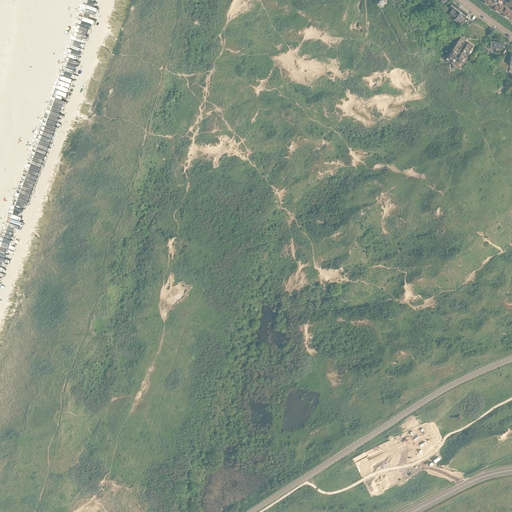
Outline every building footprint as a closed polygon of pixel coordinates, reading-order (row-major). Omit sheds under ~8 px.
[(484,0),(491,5),(511,18),(511,17),(511,10),(509,8),(510,6),(510,7),(511,4),(506,0),(504,3),(505,3),(504,5),(497,1),(495,0),(484,0)] [(354,23),(357,23),(360,11),(358,9),(358,8),(358,6),(359,3),(358,3),(357,2),(357,4),(356,5),(343,2),(339,17),(340,22),(350,25),(351,26),(350,28),(351,28),(352,29),(353,26),(354,24),(354,23)] [(446,11),(445,13),(447,15),(448,16),(451,18),(450,19),(461,28),(466,22),(468,24),(471,22),(472,21),(469,18),(466,16),(468,13),(453,2),(451,5),(446,11)] [(412,52),(414,43),(395,6),(382,12),(402,49),(410,54),(412,52)] [(90,20),(92,20),(93,16),(82,14),(80,21),(89,24),(90,20)] [(79,21),(75,33),(72,32),(71,35),(84,39),(86,32),(85,32),(87,24),(79,21)] [(81,49),(84,41),(73,37),(73,40),(71,39),(68,49),(67,49),(66,53),(77,56),(79,49),(81,49)] [(455,40),(445,56),(451,61),(453,58),(455,59),(455,58),(456,59),(454,62),(460,67),(471,51),(470,52),(469,52),(473,45),(468,42),(465,46),(462,45),(465,40),(460,37),(456,43),(455,42),(456,41),(455,40)] [(503,42),(498,41),(491,40),(490,48),(488,48),(487,54),(494,55),(496,47),(502,48),(503,42)] [(500,61),(500,63),(499,66),(502,68),(507,70),(507,68),(508,63),(504,62),(500,61)] [(451,77),(450,66),(450,65),(450,64),(449,64),(448,64),(429,65),(428,65),(427,66),(427,67),(428,78),(428,79),(429,79),(429,80),(430,80),(449,79),(450,79),(450,78),(451,78),(451,77)] [(63,68),(62,71),(73,76),(75,72),(63,68)] [(46,105),(17,202),(23,204),(24,201),(27,202),(38,164),(41,164),(42,161),(41,161),(50,131),(54,132),(57,123),(58,124),(59,120),(55,119),(61,101),(62,102),(64,97),(60,96),(61,92),(65,93),(70,75),(61,72),(51,103),(48,102),(47,105),(46,105)] [(272,156),(264,170),(269,172),(277,159),(272,156)] [(279,160),(277,159),(269,172),(271,173),(279,160)] [(281,182),(285,176),(281,173),(277,179),(281,182)] [(12,207),(10,213),(15,215),(18,208),(20,209),(22,205),(14,202),(11,207),(12,207)] [(480,218),(483,219),(485,219),(485,220),(487,219),(487,218),(489,214),(487,210),(481,208),(478,214),(480,218)] [(12,232),(15,216),(7,214),(1,243),(7,244),(8,235),(9,231),(12,232)]
